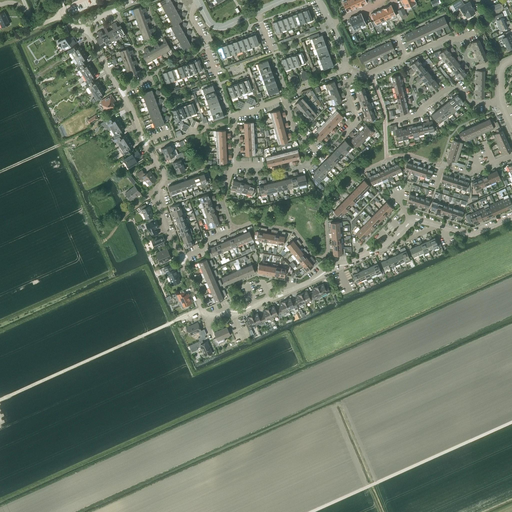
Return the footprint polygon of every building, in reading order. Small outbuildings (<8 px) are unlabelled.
[(173,4),(171,1),(171,0),(162,5),(164,9),(173,4)] [(341,0),(347,12),(352,9),(347,0),(341,0)] [(347,0),(352,9),(357,7),(353,0),(347,0)] [(464,5),(461,0),(459,0),(452,4),(455,10),(460,7),(464,15),(466,14),(468,16),(475,13),(473,10),(474,9),(470,2),(464,5)] [(490,6),(493,14),(497,12),(502,10),(503,7),(502,4),(499,3),(496,4),(496,6),(495,6),(494,5),(490,6)] [(175,8),(173,4),(164,9),(166,13),(175,8)] [(391,5),(386,7),(391,20),(397,17),(391,5)] [(146,10),(145,7),(142,9),(141,6),(132,9),(134,14),(146,10)] [(386,22),(391,20),(386,7),(381,9),(386,21),(386,22)] [(178,12),(175,8),(166,13),(168,17),(178,12)] [(302,10),(306,21),(312,19),(308,8),(306,8),(306,10),(303,11),(302,9),(302,10)] [(381,9),(376,11),(381,23),(386,21),(381,9)] [(143,13),(147,12),(146,10),(134,14),(136,19),(144,16),(143,13)] [(301,23),(306,21),(302,10),(301,10),(301,12),(298,13),(297,11),(301,23)] [(296,25),(301,23),(297,11),(295,12),(296,14),(293,15),(292,13),(296,25)] [(381,23),(376,11),(371,14),(376,25),(381,23)] [(4,12),(0,13),(0,22),(2,27),(9,24),(4,12)] [(180,16),(178,12),(168,17),(170,21),(180,16)] [(291,27),(296,25),(292,13),(290,14),(291,15),(288,17),(287,15),(291,27)] [(360,27),(366,24),(361,13),(355,16),(360,27)] [(502,13),(491,18),(492,19),(493,21),(497,20),(501,30),(508,27),(507,24),(508,23),(507,21),(506,22),(502,13)] [(291,27),(287,15),(285,16),(286,17),(283,19),(286,29),(287,31),(292,29),(291,27)] [(150,20),(149,18),(146,19),(144,16),(136,19),(138,24),(150,20)] [(178,22),(182,20),(180,16),(170,21),(173,25),(178,22)] [(355,32),(361,29),(360,27),(355,16),(349,18),(355,32)] [(443,27),(448,25),(444,16),(439,19),(443,27)] [(286,29),(283,19),(282,17),(280,18),(281,19),(278,20),(281,30),(286,29)] [(281,30),(278,20),(277,19),(275,20),(276,21),(272,22),(276,32),(277,34),(279,34),(278,32),(281,30)] [(442,27),(443,27),(439,19),(434,21),(438,29),(442,27)] [(147,23),(151,22),(150,20),(138,24),(140,29),(148,26),(147,23)] [(433,32),(438,29),(434,21),(429,23),(433,32)] [(125,34),(120,25),(118,26),(115,22),(113,23),(120,36),(125,34)] [(180,26),(178,22),(173,25),(171,27),(173,30),(180,26)] [(115,39),(120,36),(113,23),(111,24),(113,29),(111,30),(115,39)] [(428,34),(433,32),(429,23),(424,25),(428,34)] [(423,36),(428,34),(424,25),(419,28),(423,36)] [(154,30),(153,28),(149,29),(148,26),(140,29),(142,35),(154,30)] [(183,30),(181,26),(180,26),(173,30),(175,34),(183,30)] [(115,39),(111,30),(108,31),(106,27),(103,29),(106,33),(111,42),(115,39)] [(418,38),(423,36),(419,28),(414,30),(418,39),(418,38)] [(106,33),(103,34),(101,30),(99,31),(106,44),(111,42),(106,33)] [(151,34),(155,32),(154,30),(142,35),(144,40),(152,37),(151,34)] [(185,34),(183,30),(175,34),(177,38),(185,34)] [(413,41),(418,39),(414,30),(409,32),(413,41)] [(101,47),(106,44),(99,31),(96,32),(99,37),(96,38),(101,47)] [(408,43),(413,41),(409,32),(404,35),(408,43)] [(252,47),(257,45),(259,44),(255,33),(251,34),(252,35),(248,37),(248,35),(247,35),(252,47)] [(323,38),(322,35),(319,36),(318,33),(309,36),(310,39),(312,39),(314,44),(324,40),(325,40),(325,38),(323,38)] [(187,38),(185,34),(177,38),(179,42),(187,38)] [(503,34),(497,36),(499,40),(502,38),(507,50),(511,47),(511,38),(510,34),(505,37),(503,34)] [(247,49),(252,47),(247,35),(246,36),(242,37),(247,49)] [(73,36),(69,39),(67,36),(56,43),(60,49),(63,47),(65,50),(77,42),(73,36)] [(242,51),(247,49),(242,37),(241,38),(241,39),(238,40),(238,39),(237,39),(242,51)] [(162,44),(166,52),(171,49),(164,38),(162,39),(164,43),(162,44)] [(189,42),(187,38),(179,42),(182,46),(189,42)] [(237,53),(242,51),(237,39),(236,40),(236,41),(233,42),(232,41),(237,53)] [(473,48),(481,44),(478,39),(470,43),(473,48)] [(327,45),(327,44),(327,43),(325,43),(324,40),(314,44),(316,49),(326,45),(327,45)] [(232,54),(237,53),(232,41),(231,41),(231,43),(228,44),(228,43),(227,43),(232,54)] [(389,51),(394,49),(390,41),(385,43),(389,51)] [(162,44),(161,44),(159,45),(157,42),(155,43),(161,54),(166,52),(162,44)] [(191,46),(189,42),(182,46),(184,50),(191,46)] [(157,57),(161,54),(155,43),(153,44),(155,48),(152,49),(157,57)] [(226,56),(232,54),(227,43),(225,43),(226,45),(223,46),(222,44),(222,45),(226,56)] [(389,51),(385,43),(380,46),(384,54),(389,51)] [(475,53),(483,49),(481,44),(473,48),(475,53)] [(223,57),(226,56),(222,45),(220,45),(221,47),(218,48),(221,58),(222,60),(224,59),(223,57)] [(327,48),(326,45),(316,49),(318,54),(328,50),(329,50),(329,48),(327,48)] [(84,52),(81,46),(76,49),(75,46),(67,51),(69,54),(71,53),(74,58),(84,52)] [(384,54),(380,46),(375,48),(379,56),(384,54)] [(152,49),(149,51),(148,47),(146,48),(152,60),(157,57),(152,49)] [(442,58),(454,49),(452,47),(448,50),(446,47),(441,52),(440,50),(433,53),(435,56),(436,57),(437,57),(440,55),(442,58)] [(129,51),(128,48),(119,51),(121,56),(133,52),(133,49),(129,51)] [(147,63),(152,60),(146,48),(143,50),(145,53),(142,55),(147,63)] [(374,58),(379,56),(375,48),(371,50),(370,50),(374,58)] [(451,54),(455,50),(454,49),(442,58),(446,62),(453,56),(451,54)] [(477,58),(485,54),(483,49),(475,53),(477,58)] [(309,62),(308,60),(305,61),(301,50),(299,51),(300,53),(297,54),(300,64),(305,62),(306,63),(309,62)] [(329,53),(328,50),(318,54),(320,59),(330,55),(331,55),(331,53),(329,53)] [(369,61),(374,58),(370,50),(366,52),(365,53),(369,61)] [(83,60),(88,57),(84,52),(74,58),(78,63),(76,64),(78,67),(84,63),(85,62),(83,60)] [(132,58),(130,55),(134,54),(133,52),(121,56),(123,62),(132,58)] [(297,54),(296,52),(294,53),(295,54),(292,56),(291,56),(295,66),(300,64),(297,54)] [(358,57),(362,64),(364,63),(366,62),(369,61),(365,53),(360,55),(361,56),(358,57)] [(291,56),(292,56),(291,54),(289,55),(290,56),(287,57),(286,58),(290,68),(295,66),(291,56)] [(479,63),(487,59),(485,54),(477,58),(479,63)] [(333,60),(332,58),(331,58),(330,55),(320,59),(321,64),(332,60),(333,60)] [(286,58),(287,57),(286,56),(284,57),(285,58),(281,59),(285,70),(290,68),(286,58)] [(420,58),(419,57),(417,56),(409,59),(412,63),(410,65),(412,67),(411,69),(408,71),(410,72),(421,63),(418,59),(420,58)] [(449,66),(456,60),(453,56),(446,62),(449,66)] [(137,62),(136,60),(133,61),(132,58),(123,62),(125,67),(137,62)] [(203,66),(201,67),(198,58),(196,59),(197,60),(193,61),(197,72),(202,70),(202,69),(204,69),(203,66)] [(475,70),(484,70),(491,67),(487,59),(479,63),(475,65),(475,70)] [(193,61),(193,60),(191,61),(191,62),(188,63),(192,73),(197,72),(193,61)] [(271,65),(270,63),(269,64),(268,60),(257,64),(259,69),(270,66),(271,65)] [(333,63),(332,60),(321,64),(323,69),(335,65),(334,63),(333,63)] [(452,71),(460,65),(456,60),(449,66),(452,71)] [(134,65),(138,64),(137,62),(125,67),(127,72),(135,69),(134,65)] [(188,63),(188,62),(187,62),(186,62),(186,64),(183,65),(187,75),(192,73),(188,63)] [(83,75),(93,69),(89,63),(85,66),(84,63),(78,67),(76,68),(78,71),(80,70),(83,75)] [(425,68),(421,63),(410,72),(411,74),(413,72),(415,71),(417,73),(425,68)] [(183,65),(183,64),(181,64),(181,66),(178,67),(182,77),(187,75),(183,65)] [(178,67),(178,65),(176,66),(176,68),(173,69),(177,79),(182,77),(178,67)] [(455,75),(463,69),(460,65),(452,71),(455,75)] [(271,69),(270,66),(259,69),(261,74),(271,71),(273,70),(272,68),(271,69)] [(173,69),(172,67),(170,68),(171,70),(168,71),(172,81),(177,79),(173,69)] [(428,72),(425,68),(417,73),(419,76),(417,77),(415,79),(416,81),(428,72)] [(92,77),(96,74),(93,69),(83,75),(86,80),(85,81),(86,84),(92,80),(92,81),(94,79),(92,77)] [(127,72),(129,77),(141,72),(140,70),(136,71),(135,69),(127,72)] [(168,71),(167,69),(165,70),(166,71),(162,73),(166,83),(172,81),(168,71)] [(463,69),(455,75),(459,79),(467,73),(463,69)] [(273,74),(271,71),(261,74),(263,79),(273,76),(275,75),(274,73),(273,74)] [(424,82),(431,76),(428,72),(416,81),(418,82),(420,80),(422,79),(424,82)] [(274,79),(273,76),(263,79),(265,84),(275,81),(277,80),(276,78),(274,79)] [(427,86),(435,80),(431,76),(424,82),(427,86)] [(251,82),(249,83),(248,77),(246,78),(246,80),(243,81),(247,91),(252,89),(251,86),(252,85),(251,82)] [(247,91),(243,81),(242,79),(240,80),(241,82),(238,83),(242,93),(247,91)] [(92,92),(101,86),(98,80),(94,83),(92,81),(92,80),(86,84),(85,85),(87,88),(88,87),(92,92)] [(435,80),(427,86),(431,90),(438,85),(435,80)] [(242,93),(238,83),(237,81),(235,82),(236,84),(233,85),(237,95),(237,97),(242,95),(242,93)] [(276,84),(275,81),(265,84),(267,89),(277,86),(279,85),(278,83),(276,84)] [(327,90),(336,87),(334,81),(325,84),(327,90)] [(237,97),(237,95),(233,85),(232,83),(230,84),(231,85),(227,87),(231,97),(232,99),(237,97)] [(214,88),(213,85),(207,87),(206,84),(202,86),(205,94),(215,90),(216,90),(216,88),(214,88)] [(105,91),(101,86),(92,92),(95,97),(91,99),(93,103),(95,101),(102,97),(101,94),(105,91)] [(278,89),(277,86),(267,89),(269,95),(280,90),(280,88),(278,89)] [(338,91),(336,87),(327,90),(329,95),(338,91)] [(366,93),(364,87),(355,91),(357,96),(366,93)] [(217,93),(216,94),(215,90),(205,94),(206,99),(217,96),(218,95),(217,93)] [(331,100),(340,96),(338,91),(329,95),(331,100)] [(453,97),(459,105),(463,101),(457,94),(453,97)] [(104,107),(106,111),(114,105),(112,102),(113,101),(112,99),(113,98),(110,95),(101,101),(102,103),(102,104),(101,104),(101,105),(101,106),(101,107),(102,107),(102,108),(103,108),(104,107)] [(220,100),(219,98),(218,99),(217,96),(206,99),(208,104),(218,101),(220,100)] [(333,105),(342,101),(340,96),(331,100),(333,105)] [(295,112),(306,102),(302,97),(295,104),(297,106),(293,109),(295,112)] [(455,108),(459,105),(453,97),(449,101),(455,108)] [(369,103),(368,98),(359,101),(361,106),(369,103)] [(399,108),(408,106),(407,103),(412,102),(412,100),(409,100),(407,101),(398,103),(399,108)] [(222,105),(221,103),(219,104),(218,101),(208,104),(210,109),(220,106),(222,105)] [(454,108),(455,108),(449,101),(444,104),(452,114),(456,110),(454,108)] [(191,114),(196,112),(193,102),(187,104),(191,114)] [(302,112),(310,106),(306,102),(295,112),(296,113),(300,110),(302,112)] [(369,103),(361,106),(363,111),(371,108),(373,107),(372,102),(369,103)] [(186,116),(191,114),(187,104),(182,106),(186,116)] [(448,117),(452,114),(444,104),(440,108),(448,117)] [(160,111),(158,106),(148,110),(150,114),(160,111)] [(181,118),(186,116),(182,106),(177,108),(181,118)] [(224,110),(223,108),(221,109),(220,106),(210,109),(212,114),(222,111),(224,110)] [(306,117),(313,110),(310,106),(302,112),(306,117)] [(375,112),(373,107),(371,108),(363,111),(365,117),(373,113),(375,112)] [(176,120),(181,118),(177,108),(172,110),(176,120)] [(444,121),(448,117),(440,108),(436,111),(442,118),(444,121)] [(271,118),(281,115),(279,110),(270,112),(271,118)] [(306,117),(309,121),(317,114),(313,110),(306,117)] [(333,114),(339,120),(343,116),(336,110),(333,114)] [(225,113),(223,114),(222,111),(212,114),(214,119),(225,115),(225,113)] [(437,122),(442,118),(436,111),(431,114),(437,122)] [(375,118),(373,113),(365,117),(367,122),(375,118)] [(336,124),(339,120),(333,114),(329,117),(336,124)] [(432,121),(431,121),(429,122),(428,116),(425,117),(426,120),(427,122),(426,122),(429,131),(429,133),(435,132),(432,121)] [(121,123),(117,118),(113,120),(112,117),(104,122),(106,125),(108,124),(111,130),(121,123)] [(332,128),(336,124),(329,117),(325,121),(332,128)] [(491,123),(494,122),(493,118),(490,119),(489,118),(484,121),(486,126),(488,130),(493,128),(491,123)] [(153,123),(155,127),(164,123),(163,119),(153,123)] [(328,132),(332,128),(325,121),(321,125),(328,132)] [(484,132),(488,130),(486,126),(484,121),(479,123),(484,132)] [(495,130),(500,128),(497,121),(495,122),(494,122),(491,123),(493,128),(494,130),(495,130)] [(120,131),(124,129),(121,123),(111,130),(114,134),(113,136),(114,138),(115,139),(120,135),(122,134),(120,131)] [(374,133),(372,131),(366,125),(363,127),(359,123),(358,125),(368,135),(370,137),(374,133)] [(479,134),(484,132),(479,123),(475,125),(477,130),(479,134)] [(400,129),(397,129),(396,124),(390,125),(391,130),(395,130),(398,141),(403,140),(400,129)] [(424,134),(424,132),(422,124),(416,125),(418,133),(418,135),(424,134)] [(324,136),(328,132),(321,125),(317,129),(324,136)] [(364,139),(365,138),(368,135),(358,125),(356,126),(360,130),(358,133),(364,139)] [(475,136),(479,134),(477,130),(475,125),(470,127),(472,132),(475,136)] [(408,139),(408,136),(406,127),(400,129),(403,140),(408,139)] [(470,138),(475,136),(472,132),(470,127),(466,129),(468,134),(470,138)] [(499,139),(505,136),(502,130),(501,130),(500,128),(495,130),(497,133),(493,134),(495,140),(499,139)] [(320,140),(324,136),(317,129),(313,133),(320,140)] [(465,141),(470,138),(468,134),(466,129),(461,131),(462,132),(459,134),(460,137),(463,142),(464,143),(464,142),(466,141),(465,141)] [(361,143),(364,139),(358,133),(354,137),(361,143)] [(116,141),(120,147),(130,141),(126,135),(122,138),(120,135),(115,139),(114,138),(113,139),(113,140),(110,141),(111,143),(114,141),(115,143),(116,141)] [(286,136),(277,139),(278,144),(288,142),(286,136)] [(451,145),(461,148),(463,142),(460,137),(459,138),(455,136),(454,139),(453,139),(451,145)] [(498,147),(508,143),(505,136),(499,139),(495,140),(498,147)] [(357,147),(361,143),(354,137),(350,141),(357,147)] [(341,144),(347,151),(352,147),(345,140),(341,144)] [(133,146),(130,141),(120,147),(123,152),(121,153),(123,156),(131,151),(129,149),(133,146)] [(510,149),(511,149),(508,143),(498,147),(501,153),(505,151),(510,149)] [(344,155),(347,151),(341,144),(337,148),(344,155)] [(164,154),(173,150),(170,145),(162,149),(164,154)] [(451,145),(448,155),(458,158),(461,148),(451,145)] [(340,159),(344,155),(337,148),(333,152),(340,159)] [(141,156),(138,151),(138,150),(133,154),(132,153),(123,159),(127,165),(126,166),(127,168),(128,168),(138,162),(136,159),(141,156)] [(164,154),(166,159),(175,155),(173,150),(164,154)] [(336,163),(340,159),(333,152),(329,156),(336,163)] [(185,163),(183,158),(185,158),(184,155),(177,158),(178,160),(173,163),(175,168),(183,165),(183,164),(185,163)] [(458,158),(448,155),(447,159),(446,162),(451,164),(451,163),(452,161),(456,162),(457,159),(458,158)] [(332,166),(336,163),(329,156),(326,160),(332,166)] [(409,172),(412,163),(409,162),(410,159),(408,158),(407,161),(404,171),(409,172)] [(329,170),(332,166),(326,160),(322,164),(329,170)] [(414,174),(417,165),(414,164),(415,160),(413,160),(412,163),(409,172),(414,174)] [(393,165),(397,174),(402,171),(398,163),(395,164),(393,161),(392,162),(393,165)] [(419,176),(422,166),(419,165),(420,162),(418,161),(417,165),(414,174),(419,176)] [(397,174),(393,165),(390,166),(388,163),(387,164),(388,167),(392,176),(397,174)] [(425,177),(428,168),(424,167),(425,164),(424,163),(422,166),(419,176),(425,177)] [(325,174),(329,170),(322,164),(318,167),(325,174)] [(177,173),(185,169),(183,165),(175,168),(177,173)] [(392,176),(388,167),(385,169),(384,165),(382,166),(383,169),(383,170),(387,178),(392,176)] [(430,179),(433,170),(430,169),(431,165),(429,165),(428,168),(425,177),(430,179)] [(320,182),(323,179),(327,176),(325,174),(318,167),(314,171),(316,172),(313,175),(320,182)] [(387,178),(383,170),(380,171),(379,168),(377,168),(378,172),(382,180),(387,178)] [(157,179),(150,171),(146,174),(143,169),(137,174),(140,178),(142,180),(144,178),(149,185),(157,179)] [(492,172),(496,182),(501,179),(497,170),(495,171),(494,169),(492,170),(493,172),(492,172)] [(382,180),(378,172),(375,173),(374,170),(372,171),(373,174),(377,182),(382,180)] [(445,184),(448,175),(445,174),(446,170),(444,170),(443,173),(440,182),(445,184)] [(450,186),(453,176),(450,175),(451,172),(449,171),(448,175),(445,184),(450,186)] [(496,182),(492,172),(490,173),(489,171),(487,172),(488,174),(487,175),(491,184),(496,182)] [(373,174),(370,175),(369,172),(367,173),(368,176),(372,185),(377,182),(373,174)] [(455,187),(458,178),(455,177),(456,174),(454,173),(453,176),(450,186),(455,187)] [(491,184),(487,175),(485,175),(484,173),(482,174),(483,176),(482,177),(486,186),(491,184)] [(133,184),(136,182),(130,174),(127,176),(133,184)] [(298,186),(307,184),(305,174),(296,177),(298,186)] [(200,187),(203,186),(199,175),(194,177),(196,185),(199,184),(200,187)] [(461,189),(464,180),(460,179),(462,175),(460,175),(458,178),(455,187),(461,189)] [(486,186),(482,177),(480,178),(479,175),(477,176),(478,179),(477,179),(481,188),(486,186)] [(470,182),(469,182),(469,181),(466,180),(467,177),(465,176),(464,180),(461,189),(466,191),(466,190),(470,192),(470,182)] [(481,188),(477,179),(475,180),(474,178),(472,179),(473,181),(472,181),(471,182),(471,186),(473,185),(477,193),(481,191),(480,188),(481,188)] [(236,191),(239,181),(233,180),(231,189),(236,191)] [(360,184),(366,190),(370,186),(364,180),(360,184)] [(181,190),(187,189),(184,181),(179,183),(181,190)] [(171,194),(176,192),(173,184),(168,186),(171,194)] [(249,184),(246,193),(252,195),(254,186),(249,184)] [(363,194),(366,190),(360,184),(356,188),(363,194)] [(131,200),(140,193),(135,186),(125,193),(131,200)] [(362,194),(363,194),(356,188),(353,192),(358,197),(359,198),(360,199),(364,196),(362,194)] [(355,202),(359,198),(358,197),(353,192),(349,196),(355,202)] [(201,202),(211,199),(209,193),(202,196),(199,197),(201,202)] [(415,195),(409,193),(406,202),(412,204),(415,195)] [(417,206),(420,197),(415,195),(412,204),(417,206)] [(351,206),(355,202),(349,196),(345,199),(351,206)] [(422,207),(425,198),(420,197),(417,206),(422,207)] [(508,208),(511,206),(511,204),(509,197),(503,199),(508,208)] [(422,207),(427,209),(430,200),(425,198),(422,207)] [(212,204),(211,199),(201,202),(203,207),(212,204)] [(347,209),(351,206),(345,199),(341,203),(347,209)] [(503,210),(508,208),(503,199),(499,201),(503,210)] [(435,211),(438,202),(432,201),(429,210),(435,211)] [(494,203),(498,213),(503,210),(499,201),(494,203)] [(389,212),(393,208),(386,202),(382,206),(389,212)] [(440,213),(443,204),(438,202),(435,211),(440,213)] [(181,204),(179,204),(179,203),(171,206),(173,211),(181,209),(181,208),(182,207),(181,204)] [(344,213),(347,209),(341,203),(338,207),(344,213)] [(489,206),(493,215),(498,213),(494,203),(489,206)] [(153,215),(149,206),(146,207),(145,204),(139,207),(140,210),(141,210),(145,219),(153,215)] [(214,209),(212,204),(203,207),(205,213),(214,209)] [(445,215),(448,206),(443,204),(440,213),(445,215)] [(489,206),(488,206),(488,204),(483,206),(484,208),(488,217),(493,215),(489,206)] [(385,216),(389,212),(382,206),(379,209),(385,216)] [(450,216),(453,207),(448,206),(445,215),(450,216)] [(340,217),(344,213),(338,207),(334,211),(340,217)] [(455,218),(458,209),(453,207),(450,216),(455,218)] [(483,219),(488,217),(484,208),(479,210),(483,219)] [(375,213),(381,220),(385,216),(379,209),(375,213)] [(461,220),(461,217),(464,211),(458,209),(455,218),(461,220)] [(478,221),(483,219),(479,210),(474,212),(478,221)] [(473,224),(478,221),(474,212),(469,215),(469,214),(465,216),(468,222),(471,223),(472,223),(473,224)] [(371,217),(377,223),(381,220),(375,213),(371,217)] [(206,223),(218,219),(216,214),(207,217),(207,218),(204,219),(206,223)] [(371,217),(368,215),(365,219),(367,221),(374,227),(377,223),(371,217)] [(186,224),(188,223),(187,220),(187,219),(187,218),(185,219),(177,222),(179,227),(186,224)] [(154,229),(158,227),(159,227),(156,219),(146,223),(149,231),(152,237),(158,234),(157,231),(155,231),(154,229)] [(220,225),(218,219),(206,223),(208,229),(213,227),(220,225)] [(370,231),(374,227),(367,221),(363,225),(370,231)] [(366,235),(370,231),(363,225),(360,229),(366,235)] [(262,240),(264,228),(261,227),(260,229),(261,229),(260,232),(258,231),(255,231),(255,235),(257,235),(256,239),(262,240)] [(192,233),(190,228),(188,229),(180,232),(182,237),(190,234),(192,233)] [(362,239),(366,235),(360,229),(356,233),(362,239)] [(247,241),(253,238),(249,231),(244,233),(247,241)] [(242,243),(247,241),(244,233),(239,235),(242,243)] [(237,245),(242,243),(239,235),(234,237),(237,245)] [(165,244),(164,242),(163,240),(165,239),(163,236),(151,241),(155,249),(165,244)] [(437,237),(435,238),(435,237),(432,239),(430,236),(428,237),(433,248),(434,249),(441,246),(437,237)] [(232,247),(237,245),(234,237),(229,240),(232,247)] [(428,250),(433,248),(428,237),(426,238),(427,241),(424,242),(428,250)] [(294,242),(293,240),(291,238),(288,241),(289,243),(286,245),(287,246),(285,247),(288,251),(290,249),(290,250),(296,245),(296,244),(298,243),(300,242),(298,239),(294,242)] [(194,245),(194,244),(192,239),(184,242),(185,244),(184,244),(185,248),(194,245)] [(227,249),(232,247),(229,240),(224,242),(227,249)] [(428,250),(424,242),(422,243),(420,240),(418,241),(423,252),(424,254),(429,252),(428,250)] [(418,254),(423,252),(418,241),(416,242),(417,245),(414,246),(418,254)] [(222,251),(227,249),(224,242),(219,244),(222,251)] [(217,253),(222,251),(219,244),(214,246),(217,253)] [(414,246),(412,248),(410,244),(408,245),(413,256),(418,254),(414,246)] [(300,249),(296,245),(290,250),(293,254),(300,249)] [(212,256),(217,253),(214,246),(209,248),(212,256)] [(297,258),(307,250),(305,247),(303,249),(301,251),(300,249),(293,254),(297,258)] [(410,261),(409,258),(404,247),(399,249),(401,253),(404,261),(404,260),(405,263),(410,261)] [(171,258),(168,251),(167,248),(156,253),(159,261),(159,262),(160,265),(169,261),(168,259),(171,258)] [(308,252),(307,250),(297,258),(300,262),(306,257),(305,255),(306,254),(307,254),(308,252)] [(404,261),(401,253),(398,254),(397,251),(394,252),(399,263),(404,261)] [(394,265),(399,263),(394,252),(392,253),(394,256),(391,257),(394,265)] [(394,265),(391,257),(388,258),(387,255),(384,256),(389,267),(394,265)] [(303,266),(313,259),(311,256),(309,257),(310,258),(308,259),(306,257),(300,262),(303,266)] [(384,269),(389,267),(384,256),(382,257),(384,260),(381,262),(384,269)] [(201,267),(208,264),(206,259),(199,262),(201,267)] [(312,264),(315,261),(313,259),(303,266),(301,268),(305,273),(309,270),(309,269),(313,266),(312,264)] [(381,273),(380,271),(381,271),(376,260),(373,261),(375,264),(372,266),(375,273),(376,273),(376,275),(381,273)] [(160,269),(159,269),(161,274),(162,274),(166,273),(167,272),(172,285),(180,281),(178,276),(179,276),(176,268),(173,269),(171,264),(164,267),(160,269)] [(210,269),(208,264),(201,267),(203,272),(210,269)] [(250,274),(255,272),(252,264),(246,267),(250,274)] [(375,273),(372,266),(369,267),(368,264),(365,265),(370,276),(375,273)] [(366,278),(370,276),(365,265),(363,266),(365,269),(362,270),(366,278)] [(245,276),(250,274),(246,267),(241,269),(245,276)] [(288,271),(288,268),(283,267),(283,268),(280,268),(279,276),(284,277),(286,270),(288,271)] [(366,278),(362,270),(360,271),(358,268),(356,269),(361,280),(366,278)] [(212,274),(210,269),(203,272),(205,277),(212,274)] [(240,278),(245,276),(241,269),(236,271),(240,278)] [(356,282),(361,280),(356,269),(354,270),(355,273),(352,274),(356,282)] [(235,280),(240,278),(236,271),(231,273),(235,280)] [(230,283),(235,280),(231,273),(227,275),(230,283)] [(215,279),(213,274),(212,274),(205,277),(207,282),(215,279)] [(225,285),(230,283),(227,275),(222,277),(225,285)] [(217,284),(215,279),(207,282),(209,287),(217,284)] [(219,289),(217,284),(209,287),(211,292),(219,289)] [(330,292),(327,286),(325,287),(323,284),(318,286),(322,295),(330,292)] [(313,299),(322,295),(318,286),(312,289),(314,292),(311,293),(313,299)] [(221,294),(219,289),(211,292),(213,297),(221,294)] [(192,302),(188,293),(186,294),(184,291),(177,295),(179,301),(181,300),(183,306),(192,302)] [(311,293),(311,292),(308,294),(307,291),(301,293),(305,303),(311,300),(313,299),(311,293)] [(303,304),(305,303),(301,293),(296,296),(297,299),(294,300),(297,306),(299,306),(301,306),(302,305),(303,304)] [(223,299),(221,294),(213,297),(216,302),(223,299)] [(297,306),(294,300),(292,301),(290,298),(285,301),(289,310),(294,308),(295,310),(298,309),(297,307),(297,306)] [(286,311),(289,310),(285,301),(279,303),(281,307),(278,308),(282,316),(286,314),(286,313),(286,311)] [(282,316),(278,308),(275,309),(274,306),(268,308),(273,318),(278,315),(279,317),(282,316)] [(264,321),(273,318),(268,308),(263,311),(264,314),(261,315),(264,321)] [(261,315),(259,316),(257,313),(252,315),(256,325),(262,322),(264,321),(261,315)] [(251,327),(256,325),(252,315),(246,318),(248,321),(245,322),(249,331),(252,329),(251,327)] [(201,330),(201,329),(198,322),(186,327),(189,335),(198,331),(201,337),(198,338),(200,341),(202,340),(206,338),(205,335),(206,334),(204,329),(201,330)] [(223,342),(221,339),(230,335),(227,327),(214,332),(216,337),(212,339),(216,347),(220,345),(219,344),(223,342)] [(207,341),(203,343),(202,340),(200,341),(190,345),(192,350),(200,347),(204,356),(212,353),(207,341)]
